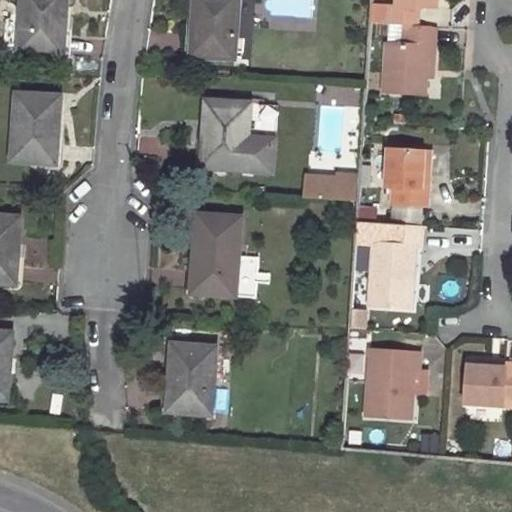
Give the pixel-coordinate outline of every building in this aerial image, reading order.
[(23,0),(19,54),(65,56),(68,0),(23,0)] [(196,0),(193,58),(237,61),(241,0),(196,0)] [(404,28),(417,28),(418,9),(436,10),(436,0),(396,0),(396,10),(389,9),(388,27),(404,28)] [(417,28),(404,28),(403,47),(386,46),(383,95),(426,98),(427,80),(429,49),(435,49),(436,30),(417,28)] [(427,80),(433,80),(435,49),(429,49),(427,80)] [(18,95),(13,161),(58,164),(62,98),(18,95)] [(278,107),(207,102),(204,168),(274,173),(278,107)] [(425,153),(389,151),(386,190),(393,191),(392,207),(428,209),(429,192),(423,192),(425,153)] [(302,200),(356,200),(356,172),(302,172),(302,200)] [(0,216),(0,283),(18,285),(22,218),(0,216)] [(199,216),(194,294),(237,297),(257,299),(260,259),(240,257),(243,219),(199,216)] [(423,229),(391,227),(389,247),(374,246),(370,309),(412,311),(416,250),(422,251),(423,229)] [(352,310),(352,328),(366,329),(366,310),(352,310)] [(0,333),(0,399),(8,400),(13,334),(0,333)] [(175,345),(170,412),(213,416),(218,349),(175,345)] [(420,355),(370,351),(365,418),(410,421),(412,397),(414,372),(419,372),(420,355)] [(348,377),(364,377),(364,353),(348,353),(348,377)] [(506,370),(469,368),(466,406),(511,408),(511,367),(506,367),(506,370)]
